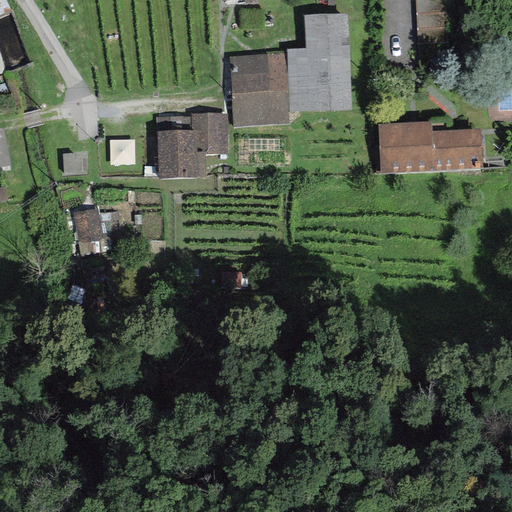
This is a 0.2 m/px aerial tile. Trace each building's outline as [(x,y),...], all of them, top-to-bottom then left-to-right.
[(5,0),(0,0),(0,16),(12,11),(5,0)] [(229,57),(233,128),(288,125),(287,113),(352,109),(346,13),(303,15),(306,49),(286,50),(286,53),(229,57)] [(191,118),(156,118),(157,179),(206,178),(205,154),(228,154),(228,113),(191,114),(191,118)] [(431,123),(377,126),(379,174),(482,169),(480,130),(431,132),(431,123)] [(2,129),(0,129),(0,167),(9,165),(2,129)] [(86,153),(62,154),(63,174),(88,173),(86,153)] [(98,209),(73,213),(79,244),(103,240),(98,209)]
